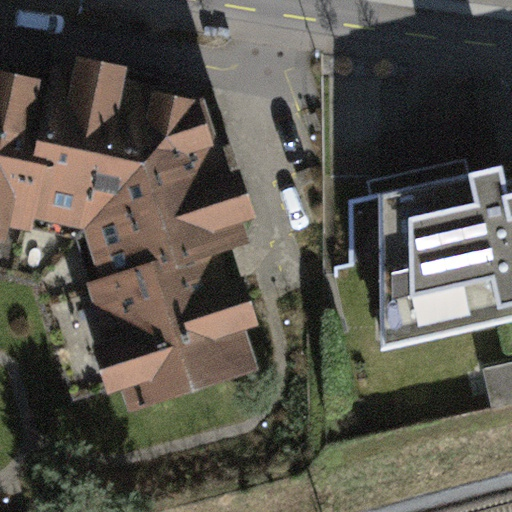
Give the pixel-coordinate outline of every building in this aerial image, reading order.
[(57,55),(52,83),(27,214),(78,226),(98,276),(221,238),(247,232),(202,90),(57,55)] [(52,83),(0,72),(0,224),(24,229),(27,214),(52,83)] [(381,350),(511,322),(511,171),(509,172),(506,157),(379,184),(381,350)] [(261,369),(221,238),(98,276),(83,280),(124,412),(261,369)] [(511,361),(484,368),(493,408),(511,403),(511,361)]
